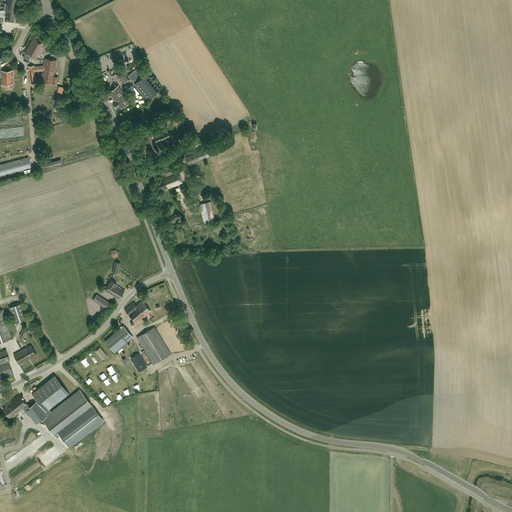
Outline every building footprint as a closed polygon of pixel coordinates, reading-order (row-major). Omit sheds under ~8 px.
[(16,11),(17,8),(4,6),(3,10),(5,10),(5,14),(7,14),(6,17),(6,18),(14,19),(14,18),(15,11),(16,11)] [(25,53),(36,59),(46,41),(35,35),(35,36),(33,35),(31,39),(33,39),(25,53)] [(43,66),(43,69),(41,81),(57,83),(58,76),(55,76),(57,60),(44,58),(43,66)] [(43,69),(43,66),(41,66),(41,65),(34,66),(35,67),(28,68),(30,83),(36,82),(35,70),(41,70),(41,69),(43,69)] [(137,68),(127,76),(132,81),(133,80),(135,83),(134,84),(147,99),(160,89),(147,73),(143,76),(137,68)] [(129,80),(127,76),(120,69),(115,74),(125,84),(125,83),(126,84),(130,81),(129,80)] [(2,84),(13,84),(13,70),(2,71),(2,84)] [(116,108),(119,107),(120,109),(130,102),(125,94),(125,95),(119,85),(109,92),(116,102),(113,104),(116,108)] [(161,132),(162,133),(154,136),(157,143),(166,139),(167,140),(171,138),(167,129),(161,132)] [(204,150),(186,157),(189,164),(206,157),(204,150)] [(0,175),(31,167),(29,157),(0,164),(0,175)] [(179,172),(175,162),(163,167),(166,176),(163,177),(164,178),(156,181),(159,190),(167,187),(168,188),(183,182),(179,172)] [(200,202),(203,221),(208,221),(205,201),(200,202)] [(119,299),(124,290),(116,285),(117,284),(111,280),(104,290),(119,299)] [(105,308),(110,302),(97,294),(93,300),(105,308)] [(134,326),(151,311),(142,300),(136,305),(134,302),(125,309),(134,320),(131,323),(134,326)] [(15,323),(27,319),(21,303),(9,307),(15,323)] [(0,342),(12,338),(3,309),(0,309),(0,342)] [(115,353),(134,337),(123,325),(105,341),(115,353)] [(153,364),(171,353),(155,327),(137,337),(153,364)] [(20,364),(37,354),(31,345),(14,354),(20,364)] [(104,360),(109,356),(101,346),(96,349),(104,360)] [(0,363),(10,360),(7,349),(0,351),(0,363)] [(137,367),(144,363),(139,354),(131,358),(137,367)] [(0,376),(1,378),(14,374),(9,361),(0,363),(0,376)] [(114,365),(106,369),(109,375),(118,371),(114,365)] [(55,375),(32,393),(37,400),(30,406),(28,404),(27,405),(22,408),(29,416),(36,424),(43,420),(57,437),(94,407),(80,390),(52,412),(49,409),(69,393),(55,375)] [(27,405),(23,400),(19,394),(10,402),(10,403),(3,408),(10,418),(22,408),(27,405)] [(79,450),(93,442),(89,434),(84,437),(81,433),(72,438),(79,450)] [(30,454),(45,444),(41,438),(26,448),(30,454)] [(10,467),(20,462),(17,456),(7,461),(10,467)]
